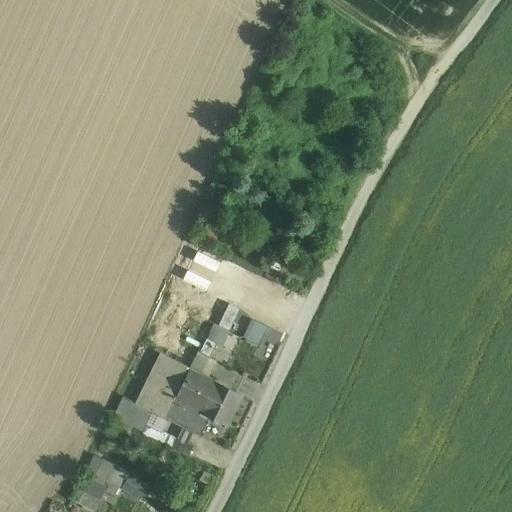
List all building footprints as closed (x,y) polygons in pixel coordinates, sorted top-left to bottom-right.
[(222,227),(209,221),(201,239),(206,241),(214,244),(222,227)] [(214,244),(206,241),(203,246),(211,250),(214,244)] [(218,269),(198,259),(191,275),(211,284),(218,269)] [(259,345),(268,325),(250,317),(241,337),(259,345)] [(136,402),(136,403),(153,412),(166,418),(165,418),(166,419),(176,400),(182,386),(179,384),(188,366),(160,353),(136,402)] [(244,395),(190,369),(182,386),(176,400),(196,410),(196,411),(228,426),(244,395)] [(136,402),(124,396),(114,417),(144,430),(153,412),(136,403),(136,402)] [(196,410),(176,400),(166,419),(187,429),(196,411),(196,410)] [(115,464),(94,455),(86,472),(108,482),(115,464)] [(131,473),(115,464),(108,482),(119,487),(139,500),(149,487),(131,473)] [(108,482),(86,472),(79,488),(101,498),(108,482)] [(108,482),(101,498),(114,505),(119,495),(116,494),(119,487),(108,482)] [(101,498),(79,488),(74,500),(96,510),(101,498)]
